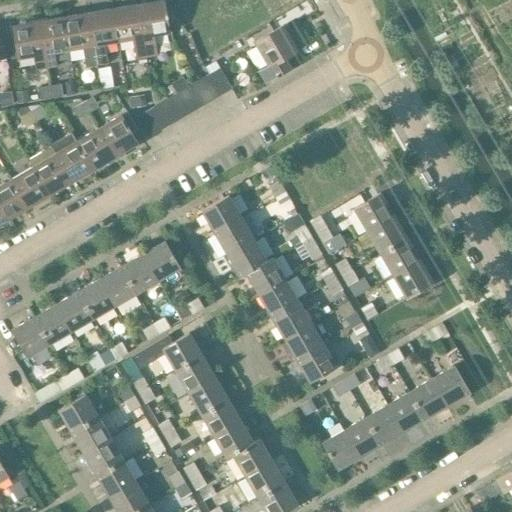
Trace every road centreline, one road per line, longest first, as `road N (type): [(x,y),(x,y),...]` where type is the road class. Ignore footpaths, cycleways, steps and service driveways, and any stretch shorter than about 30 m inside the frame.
road 1 (residential): [(0,265),(369,52)]
road 2 (residential): [(511,299),(369,52)]
road 3 (residential): [(385,511),(511,437)]
